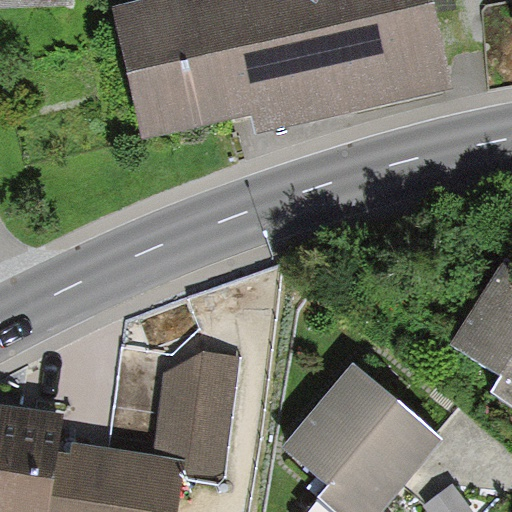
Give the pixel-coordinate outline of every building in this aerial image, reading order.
[(0,0),(0,10),(73,7),(73,0),(0,0)] [(259,140),(451,94),(428,0),(185,0),(110,18),(141,145),(254,118),(259,140)] [(511,266),(506,262),(449,354),(501,385),(490,402),(511,415),(511,266)] [(123,325),(104,445),(0,431),(0,511),(249,511),(266,407),(280,269),(123,325)] [(354,370),(287,452),(336,492),(324,506),(331,511),(387,511),(444,442),(354,370)] [(473,511),(455,486),(423,509),(424,511),(473,511)]
